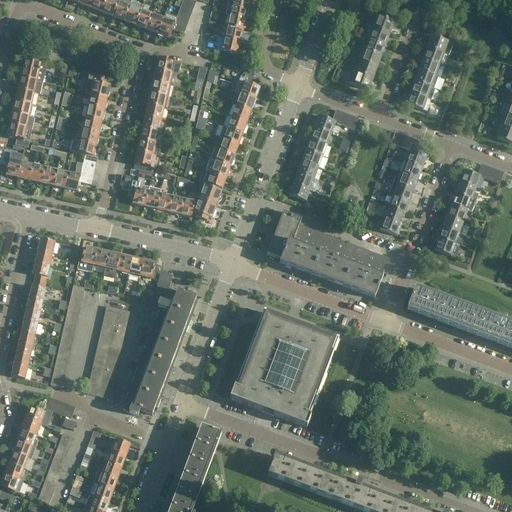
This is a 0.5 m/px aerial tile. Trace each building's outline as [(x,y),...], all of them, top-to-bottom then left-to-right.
[(90,9),(93,0),(80,0),(79,4),(90,9)] [(106,0),(93,0),(90,9),(102,13),(106,0)] [(113,17),(119,0),(118,0),(117,2),(110,0),(106,0),(102,13),(113,17)] [(124,22),(132,2),(127,0),(119,0),(113,17),(124,22)] [(182,3),(183,1),(180,0),(177,0),(175,6),(181,8),(182,3)] [(196,2),(190,0),(189,0),(183,0),(183,1),(182,3),(194,8),(196,2)] [(228,0),(227,4),(249,8),(248,8),(250,0),(228,0)] [(135,26),(141,12),(139,11),(142,6),(132,2),(124,22),(135,26)] [(192,14),(194,8),(182,3),(181,8),(180,9),(192,14)] [(248,9),(249,8),(227,4),(225,15),(246,20),(248,9)] [(190,19),(192,14),(180,9),(178,14),(190,19)] [(146,31),(152,16),(141,12),(135,26),(146,31)] [(188,24),(190,19),(178,14),(176,18),(176,20),(188,24)] [(246,20),(225,15),(222,27),(243,32),(243,31),(245,21),(246,21),(246,20)] [(158,35),(163,20),(152,16),(146,31),(158,35)] [(163,20),(158,35),(169,39),(172,31),(174,25),(176,20),(176,18),(172,17),(169,23),(163,20)] [(394,24),(394,23),(377,17),(377,18),(373,28),(373,29),(390,35),(390,34),(394,24)] [(186,30),(188,24),(176,20),(174,25),(186,30)] [(184,35),(186,30),(174,25),(172,31),(184,35)] [(243,32),(222,27),(219,39),(225,40),(241,44),(241,43),(240,43),(243,32)] [(390,35),(373,29),(369,40),(385,46),(386,46),(386,45),(390,35)] [(427,49),(444,55),(447,56),(452,45),(431,37),(431,38),(427,49),(427,48),(427,49)] [(240,44),(241,44),(225,40),(225,41),(224,47),(205,42),(203,48),(222,52),(221,52),(223,53),(224,52),(229,54),(231,55),(232,54),(237,55),(237,56),(238,56),(238,55),(240,44)] [(382,57),(385,46),(369,40),(368,40),(369,40),(365,51),(382,57)] [(447,56),(444,55),(427,49),(423,60),(439,66),(443,68),(447,56)] [(382,57),(365,51),(364,51),(365,52),(361,62),(360,62),(378,69),(378,68),(377,68),(381,57),(382,57)] [(159,59),(156,72),(171,75),(173,69),(179,70),(180,65),(175,63),(173,62),(173,63),(167,61),(165,60),(165,61),(159,59)] [(443,68),(439,66),(423,60),(422,60),(423,61),(419,71),(418,71),(435,77),(439,79),(444,68),(443,68)] [(377,69),(378,69),(360,62),(360,63),(361,63),(357,73),(356,73),(373,80),(373,79),(377,69)] [(24,67),(21,79),(36,82),(43,84),(47,67),(29,63),(28,68),(24,67)] [(206,70),(199,69),(197,80),(204,82),(206,70)] [(502,70),(499,76),(504,78),(505,78),(507,72),(502,70)] [(219,73),(209,71),(206,83),(213,85),(215,77),(218,78),(219,73)] [(439,79),(435,77),(418,71),(418,72),(419,72),(415,82),(414,82),(431,89),(435,90),(439,79)] [(177,77),(171,76),(171,75),(156,72),(153,84),(174,88),(177,77)] [(373,80),(356,73),(352,72),(348,84),(369,91),(369,90),(373,80)] [(85,94),(92,95),(107,99),(109,87),(104,86),(105,80),(89,76),(85,94)] [(234,93),(240,95),(241,95),(256,100),(255,100),(259,90),(260,90),(260,89),(259,89),(254,87),(255,85),(251,83),(250,85),(246,84),(246,83),(247,80),(240,78),(234,93)] [(34,94),(36,82),(21,79),(18,91),(34,94)] [(435,90),(431,89),(414,82),(414,83),(410,93),(410,94),(430,101),(435,90)] [(174,88),(153,84),(151,95),(166,98),(172,100),(174,88)] [(31,106),(34,94),(18,91),(15,103),(31,106)] [(426,113),(430,101),(410,94),(406,105),(426,113)] [(104,110),(107,99),(92,95),(89,107),(104,110)] [(172,100),(166,98),(151,95),(148,107),(163,110),(169,111),(172,100)] [(256,101),(256,100),(241,95),(240,95),(236,106),(251,112),(252,111),(251,111),(255,101),(256,101)] [(37,108),(31,106),(15,103),(13,114),(28,118),(34,119),(37,108)] [(511,106),(510,105),(504,103),(500,115),(505,117),(511,119),(511,106)] [(251,112),(236,106),(232,118),(247,123),(247,122),(251,112)] [(101,122),(104,110),(89,107),(86,119),(101,122)] [(161,122),(163,110),(148,107),(145,118),(161,122)] [(337,125),(342,113),(336,111),(332,122),(332,123),(335,124),(337,125)] [(343,127),(347,115),(342,113),(337,125),(343,127)] [(26,130),(28,118),(13,114),(10,126),(26,130)] [(348,129),(352,117),(347,115),(343,127),(348,129)] [(335,124),(332,123),(332,122),(318,117),(318,118),(315,128),(314,128),(331,135),(331,134),(334,124),(335,124)] [(358,119),(352,117),(348,129),(354,131),(358,119)] [(511,119),(505,117),(506,117),(502,128),(501,128),(511,131),(511,119)] [(166,123),(161,122),(145,118),(143,130),(158,134),(164,135),(166,123)] [(247,123),(232,118),(228,129),(243,134),(247,123)] [(99,134),(101,122),(86,119),(84,130),(99,134)] [(32,131),(26,130),(10,126),(7,138),(16,140),(15,146),(28,149),(32,131)] [(243,134),(228,129),(222,127),(218,138),(224,140),(239,145),(243,134),(243,135),(243,134)] [(331,135),(314,128),(314,129),(310,139),(310,140),(327,146),(331,135)] [(511,131),(501,128),(501,129),(497,139),(511,145),(511,131)] [(96,146),(99,134),(84,130),(81,142),(96,146)] [(155,145),(158,134),(143,130),(140,142),(155,145)] [(396,147),(401,135),(395,133),(391,145),(396,147)] [(402,149),(406,137),(401,135),(396,147),(402,149)] [(407,151),(412,140),(406,137),(402,149),(407,151)] [(239,146),(239,145),(224,140),(220,151),(235,157),(235,156),(234,156),(238,146),(239,146)] [(327,147),(327,146),(310,140),(306,151),(323,158),(323,157),(322,157),(326,146),(327,147)] [(413,153),(417,142),(412,140),(407,151),(410,152),(413,153)] [(81,142),(78,155),(85,156),(93,158),(96,146),(81,142)] [(161,147),(155,145),(140,142),(137,154),(153,157),(158,158),(161,147)] [(234,157),(235,157),(220,151),(215,163),(230,168),(234,157)] [(323,158),(306,151),(305,151),(306,151),(302,162),(301,162),(319,169),(318,168),(322,158),(323,158)] [(427,158),(413,153),(410,152),(409,152),(410,153),(406,163),(405,163),(422,169),(426,158),(426,159),(427,158)] [(151,163),(153,157),(137,154),(134,165),(144,167),(142,173),(152,175),(155,176),(158,165),(151,163)] [(18,179),(21,164),(21,163),(21,164),(15,162),(16,156),(11,155),(9,160),(8,162),(9,162),(6,177),(7,176),(17,179),(18,179)] [(96,165),(97,159),(93,158),(85,156),(84,161),(96,165)] [(95,170),(96,165),(84,161),(83,165),(82,167),(95,170)] [(230,168),(215,163),(210,161),(206,172),(207,173),(226,179),(226,180),(226,179),(229,170),(230,170),(230,169),(230,168)] [(318,169),(319,169),(301,162),(301,163),(302,163),(298,174),(297,173),(297,174),(314,180),(318,169)] [(422,170),(422,169),(405,163),(405,164),(406,164),(402,174),(402,175),(418,181),(418,180),(422,170)] [(29,182),(33,166),(22,164),(21,164),(18,179),(29,181),(29,182)] [(41,185),(45,169),(44,169),(33,167),(33,166),(29,182),(30,182),(41,184),(41,185)] [(482,179),(487,168),(481,166),(477,177),(480,178),(482,179)] [(94,175),(95,170),(82,167),(81,171),(81,172),(94,175)] [(382,168),(378,178),(382,180),(386,169),(382,168)] [(488,181),(492,170),(487,168),(482,179),(488,181)] [(53,187),(56,171),(56,172),(45,169),(41,185),(42,185),(42,184),(53,187)] [(79,183),(79,179),(81,179),(81,178),(81,177),(80,177),(81,172),(81,171),(76,170),(74,176),(69,175),(69,174),(68,174),(65,190),(76,192),(76,193),(77,193),(79,183)] [(494,183),(498,172),(492,170),(488,181),(494,183)] [(65,190),(68,174),(57,172),(56,171),(53,187),(54,187),(64,190),(65,190)] [(93,181),(94,175),(81,172),(80,177),(81,177),(81,178),(93,181)] [(148,193),(142,191),(145,180),(151,181),(152,175),(142,173),(140,172),(137,184),(135,183),(132,184),(131,190),(133,192),(131,198),(134,199),(132,205),(133,206),(133,205),(144,208),(145,208),(148,193)] [(480,179),(480,178),(477,177),(463,172),(464,172),(460,183),(459,183),(476,189),(479,179),(480,179)] [(504,174),(498,172),(494,183),(499,186),(504,174)] [(222,190),(226,179),(207,173),(203,184),(222,191),(222,190)] [(318,181),(314,180),(297,174),(293,185),(293,184),(293,185),(310,191),(314,192),(317,190),(318,186),(318,181)] [(418,181),(402,175),(402,174),(400,174),(398,178),(397,177),(394,185),(414,192),(418,181)] [(93,181),(81,178),(81,179),(79,179),(79,183),(91,186),(93,181)] [(220,202),(221,201),(222,199),(222,197),(220,195),(221,194),(221,193),(220,193),(221,191),(222,191),(203,184),(201,183),(197,194),(196,201),(195,201),(194,203),(195,203),(193,212),(192,217),(196,219),(197,220),(198,222),(199,223),(201,224),(203,224),(205,222),(207,223),(208,219),(211,220),(215,210),(216,209),(215,209),(217,205),(217,204),(218,203),(220,202)] [(476,190),(476,189),(459,183),(459,184),(455,194),(475,202),(478,195),(474,194),(476,190)] [(306,202),(310,191),(293,185),(289,196),(306,203),(306,202)] [(414,192),(394,185),(390,196),(393,197),(410,203),(413,192),(414,192)] [(156,211),(160,195),(161,191),(149,188),(148,193),(145,208),(156,210),(156,211)] [(475,202),(455,194),(455,195),(451,205),(451,206),(468,212),(467,212),(468,212),(471,214),(475,202)] [(168,213),(171,198),(160,195),(156,211),(157,211),(167,213),(168,213)] [(322,196),(320,202),(327,204),(329,198),(322,196)] [(409,203),(410,203),(393,197),(393,198),(390,208),(389,208),(405,214),(406,214),(405,214),(409,203)] [(180,216),(183,201),(171,198),(168,213),(179,216),(180,216)] [(195,203),(194,203),(183,201),(180,216),(191,218),(191,219),(192,219),(192,217),(193,212),(195,203)] [(468,212),(451,206),(447,217),(447,216),(446,217),(464,223),(463,223),(467,212),(468,212)] [(405,215),(405,214),(389,208),(389,209),(385,220),(385,219),(385,220),(401,226),(401,225),(405,215)] [(299,226),(301,220),(283,213),(267,255),(268,255),(281,260),(279,265),(374,300),(376,296),(389,260),(376,255),(369,272),(365,271),(371,253),(344,243),(337,260),(333,259),(340,241),(312,231),(306,249),(302,247),(308,229),(299,226)] [(362,217),(360,224),(367,226),(370,220),(362,217)] [(464,224),(464,223),(446,217),(447,217),(443,228),(442,228),(459,234),(460,234),(459,234),(463,223),(464,224)] [(401,226),(385,220),(381,231),(397,237),(397,236),(401,226)] [(459,235),(459,234),(442,228),(443,229),(438,239),(455,246),(459,247),(461,241),(457,239),(459,235)] [(459,247),(455,246),(438,239),(438,240),(434,250),(434,251),(455,259),(459,248),(459,247)] [(41,240),(38,252),(53,256),(55,244),(41,240)] [(93,266),(97,251),(85,248),(81,264),(93,266)] [(105,269),(108,254),(97,251),(93,266),(105,269)] [(50,267),(53,256),(38,252),(35,264),(50,267)] [(117,272),(120,256),(108,254),(105,269),(117,272)] [(128,275),(132,259),(120,256),(117,272),(128,275)] [(139,283),(140,277),(144,262),(132,259),(128,275),(127,280),(139,283)] [(156,265),(144,262),(140,277),(152,280),(153,274),(156,265)] [(47,279),(50,267),(35,264),(32,276),(35,277),(47,279)] [(160,275),(153,274),(152,280),(158,281),(154,299),(148,297),(146,304),(158,307),(160,300),(166,302),(169,290),(172,278),(172,277),(171,277),(160,274),(160,275)] [(45,285),(47,279),(35,277),(34,282),(45,285)] [(46,291),(44,290),(33,288),(32,287),(29,299),(43,302),(46,291)] [(83,295),(85,289),(84,289),(73,287),(72,293),(83,295)] [(196,300),(169,290),(166,302),(160,300),(158,307),(157,308),(160,309),(155,323),(155,322),(153,328),(149,339),(146,345),(147,345),(143,356),(142,356),(140,362),(136,373),(136,372),(134,378),(133,383),(130,389),(128,395),(122,411),(123,411),(129,414),(137,417),(140,412),(152,416),(153,416),(155,409),(154,408),(154,409),(153,407),(158,401),(159,399),(162,393),(161,393),(161,392),(160,392),(159,391),(164,384),(165,383),(168,376),(167,376),(167,375),(165,374),(170,367),(170,368),(171,366),(172,366),(174,359),(174,358),(173,358),(172,357),(176,351),(177,351),(177,349),(178,349),(180,343),(180,342),(179,342),(178,341),(183,334),(183,332),(184,332),(187,326),(186,326),(186,325),(185,325),(184,324),(189,318),(190,316),(192,310),(192,309),(191,309),(190,308),(194,303),(196,300)] [(427,294),(415,290),(407,310),(511,349),(511,326),(505,323),(507,318),(502,317),(500,321),(501,321),(501,322),(435,297),(436,295),(430,290),(427,294)] [(82,301),(83,295),(72,293),(70,299),(82,301)] [(40,313),(43,302),(29,299),(27,310),(40,313)] [(81,307),(82,301),(70,299),(69,304),(81,307)] [(79,313),(81,307),(69,304),(68,310),(79,313)] [(119,310),(106,308),(105,313),(117,316),(119,310)] [(38,325),(40,313),(27,310),(24,321),(38,325)] [(78,319),(79,313),(68,310),(66,316),(78,319)] [(130,313),(119,310),(117,316),(128,319),(130,313)] [(116,322),(117,316),(105,313),(104,319),(116,322)] [(235,389),(235,388),(234,388),(230,400),(262,412),(262,413),(273,418),(274,417),(306,429),(311,417),(310,417),(338,341),(306,328),(305,331),(301,330),(295,328),(296,325),(264,313),(235,389)] [(77,325),(78,319),(66,316),(65,322),(77,325)] [(127,324),(128,319),(117,316),(116,322),(127,324)] [(115,328),(116,322),(104,319),(102,325),(115,328)] [(35,336),(38,325),(24,321),(21,333),(35,336)] [(75,331),(77,325),(65,322),(64,328),(75,331)] [(126,330),(127,324),(116,322),(115,328),(126,330)] [(113,333),(115,328),(102,325),(101,331),(113,333)] [(74,336),(75,331),(64,328),(62,334),(74,336)] [(124,336),(126,330),(115,328),(113,333),(124,336)] [(112,339),(113,333),(101,331),(100,336),(112,339)] [(33,347),(35,336),(21,333),(19,344),(33,347)] [(123,342),(124,336),(113,333),(112,339),(123,342)] [(73,342),(74,336),(62,334),(61,340),(73,342)] [(111,345),(112,339),(100,336),(98,342),(111,345)] [(122,347),(123,342),(112,339),(111,345),(122,347)] [(71,348),(73,342),(61,340),(60,346),(71,348)] [(109,351),(111,345),(98,342),(97,348),(109,351)] [(30,358),(33,347),(19,344),(16,355),(30,358)] [(120,353),(122,347),(111,345),(109,351),(120,353)] [(70,354),(71,348),(60,346),(58,351),(70,354)] [(108,357),(109,351),(97,348),(96,354),(108,357)] [(69,360),(70,354),(58,351),(57,357),(69,360)] [(119,359),(120,353),(109,351),(108,357),(119,359)] [(106,362),(108,357),(96,354),(94,359),(106,362)] [(27,369),(30,358),(16,355),(14,366),(27,369)] [(67,366),(69,360),(57,357),(55,363),(67,366)] [(118,365),(119,359),(108,357),(106,362),(118,365)] [(105,368),(106,362),(94,359),(93,365),(105,368)] [(116,371),(118,365),(106,362),(105,368),(116,371)] [(66,372),(67,366),(55,363),(54,369),(66,372)] [(104,374),(105,368),(93,365),(92,371),(104,374)] [(25,381),(27,369),(14,366),(11,378),(25,381)] [(115,377),(116,371),(105,368),(104,374),(115,377)] [(65,378),(66,372),(54,369),(53,375),(65,378)] [(102,380),(104,374),(92,371),(90,377),(102,380)] [(114,383),(115,377),(104,374),(102,380),(114,383)] [(63,384),(65,378),(53,375),(51,381),(63,384)] [(101,386),(102,380),(90,377),(89,383),(95,384),(101,386)] [(112,388),(114,383),(102,380),(101,386),(107,387),(112,388)] [(62,389),(63,384),(51,381),(50,387),(62,389)] [(92,396),(95,384),(89,383),(86,395),(92,396)] [(98,398),(101,386),(95,384),(92,396),(98,398)] [(101,386),(98,398),(104,399),(107,387),(101,386)] [(107,387),(104,399),(109,400),(112,389),(112,388),(107,387)] [(120,392),(112,389),(109,400),(116,403),(120,392)] [(52,413),(56,401),(50,399),(46,411),(52,413)] [(58,415),(62,404),(56,401),(52,413),(58,415)] [(58,415),(65,418),(69,406),(62,404),(58,415)] [(75,409),(69,406),(65,418),(71,420),(75,409)] [(30,409),(26,420),(40,425),(45,414),(30,409)] [(36,436),(40,425),(26,420),(22,431),(36,436)] [(63,428),(65,429),(73,432),(75,427),(76,424),(65,421),(63,428)] [(189,511),(219,435),(201,428),(169,511),(189,511)] [(34,443),(36,436),(22,431),(17,442),(32,448),(36,449),(37,444),(34,443)] [(62,435),(60,441),(72,445),(74,439),(62,435)] [(114,446),(111,452),(126,457),(130,446),(110,439),(108,444),(114,446)] [(70,451),(72,445),(60,441),(58,446),(70,451)] [(28,459),(32,448),(17,442),(13,454),(28,459)] [(67,456),(70,451),(58,446),(56,452),(67,456)] [(65,462),(67,456),(56,452),(54,457),(65,462)] [(122,469),(126,457),(111,452),(107,463),(122,469)] [(23,470),(28,459),(13,454),(9,465),(23,470)] [(63,467),(65,462),(54,457),(52,463),(63,467)] [(274,459),(268,477),(270,478),(357,510),(361,511),(416,511),(363,492),(360,491),(362,485),(360,484),(356,483),(354,489),(277,459),(274,459)] [(61,473),(63,467),(52,463),(50,468),(61,473)] [(118,480),(122,469),(107,463),(103,474),(118,480)] [(19,481),(23,470),(9,465),(5,476),(19,481)] [(59,478),(61,473),(50,468),(48,474),(59,478)] [(118,480),(103,474),(98,472),(93,484),(99,486),(113,492),(118,480)] [(57,484),(59,478),(48,474),(46,479),(57,484)] [(15,493),(19,481),(5,476),(0,488),(15,493)] [(55,489),(57,484),(46,479),(44,485),(55,489)] [(53,495),(55,489),(44,485),(42,490),(53,495)] [(109,502),(113,492),(99,486),(95,497),(109,502)] [(80,499),(82,492),(72,489),(70,496),(80,499)] [(51,500),(53,495),(42,490),(40,496),(51,500)] [(0,499),(9,503),(12,496),(1,492),(0,493),(0,499)] [(101,511),(105,511),(109,502),(95,497),(90,495),(86,506),(87,507),(101,511)] [(49,506),(51,500),(40,496),(38,501),(49,506)]
